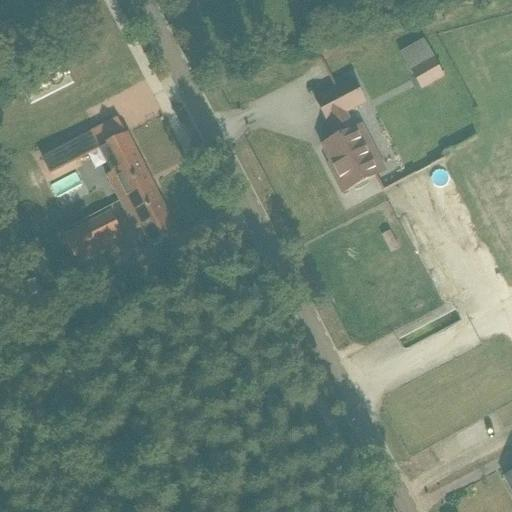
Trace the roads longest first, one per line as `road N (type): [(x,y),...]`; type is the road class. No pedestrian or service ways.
road 1 (tertiary): [(347,400),(137,0)]
road 2 (residential): [(347,400),(505,314)]
road 3 (tertiary): [(405,511),(347,400)]
